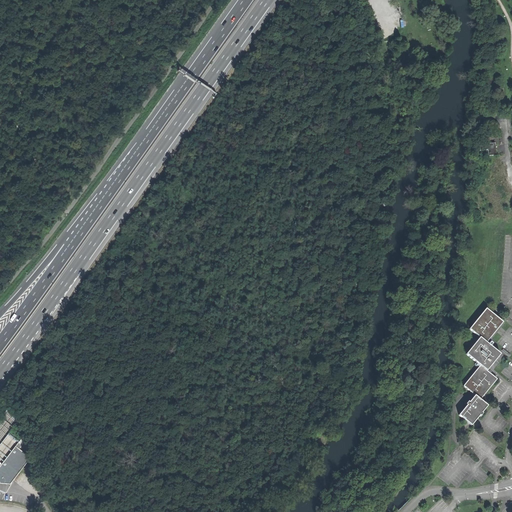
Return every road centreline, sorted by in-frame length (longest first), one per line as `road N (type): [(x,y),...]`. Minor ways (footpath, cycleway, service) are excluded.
road 1 (trunk): [(0,369),(266,0)]
road 2 (trunk): [(245,0),(76,234)]
road 3 (trunk): [(76,234),(0,343)]
